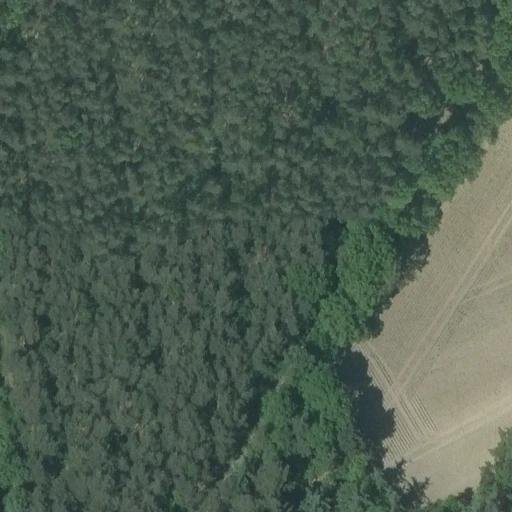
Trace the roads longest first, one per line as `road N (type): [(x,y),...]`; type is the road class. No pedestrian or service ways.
road 1 (track): [(200,511),(493,58)]
road 2 (track): [(493,58),(146,203),(0,218)]
